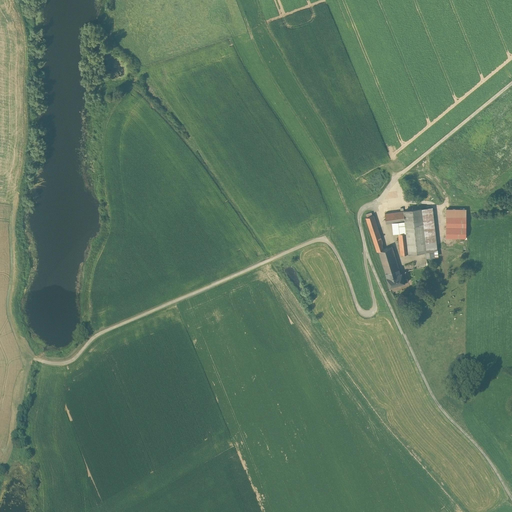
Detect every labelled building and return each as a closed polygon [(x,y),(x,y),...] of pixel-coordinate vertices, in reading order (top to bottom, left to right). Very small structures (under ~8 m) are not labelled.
[(432,208),(385,213),(386,223),(393,223),(394,233),(398,233),(401,254),(426,251),(426,258),(431,257),(437,257),(437,249),(432,208)] [(466,212),(446,212),(446,237),(466,237),(466,217),(466,212)] [(379,250),(383,249),(382,245),(383,243),(373,215),(367,217),(366,217),(377,251),(379,251),(379,250)] [(379,251),(387,277),(400,273),(392,246),(383,249),(379,250),(379,251)] [(400,273),(387,277),(390,287),(408,281),(405,271),(400,273)]
